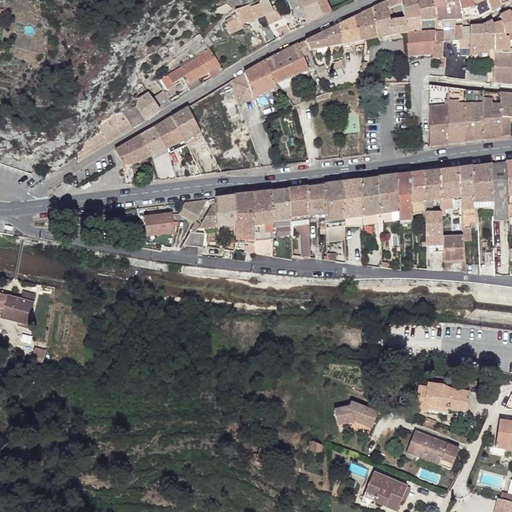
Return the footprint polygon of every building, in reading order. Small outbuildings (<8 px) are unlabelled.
[(268,0),(260,0),(259,1),(260,3),(265,15),(274,12),(271,4),(268,0)] [(295,0),(288,0),(291,5),(293,9),(299,7),(295,0)] [(305,0),(295,0),(299,7),(301,12),(307,24),(315,20),(305,0)] [(305,0),(315,20),(324,16),(318,3),(316,0),(305,0)] [(325,0),(324,0),(318,3),(324,16),(331,12),(325,0)] [(401,0),(391,0),(386,3),(387,10),(391,9),(394,8),(402,5),(401,0)] [(416,0),(401,0),(402,5),(403,10),(405,20),(406,20),(420,18),(416,0)] [(431,0),(416,0),(420,18),(421,21),(436,21),(433,8),(431,0)] [(472,0),(459,0),(460,1),(464,19),(478,18),(472,0)] [(486,0),(472,0),(478,18),(490,12),(486,0)] [(486,0),(490,12),(501,7),(501,6),(499,0),(486,0)] [(447,4),(433,8),(436,21),(455,20),(464,19),(460,1),(447,4)] [(250,3),(236,9),(237,13),(239,18),(241,24),(242,24),(265,15),(260,3),(251,6),(250,3)] [(386,3),(373,8),(378,38),(392,36),(389,21),(388,14),(387,10),(386,3)] [(289,6),(280,9),(287,25),(290,32),(301,27),(295,14),(293,9),(291,5),(289,6)] [(373,8),(364,13),(368,40),(377,39),(378,38),(373,8)] [(274,12),(265,15),(268,24),(269,24),(279,20),(275,11),(274,12)] [(301,12),(295,14),(301,27),(307,24),(301,12)] [(511,17),(510,12),(500,17),(502,21),(505,34),(511,32),(511,17)] [(364,13),(307,41),(310,49),(310,52),(318,50),(365,41),(368,40),(364,13)] [(234,19),(226,24),(227,27),(230,33),(243,27),(242,24),(241,24),(239,18),(234,19)] [(420,18),(406,20),(408,33),(421,32),(421,21),(420,18)] [(405,20),(389,21),(392,36),(406,33),(408,33),(406,20),(405,20)] [(455,20),(436,21),(435,30),(444,30),(443,41),(452,41),(451,26),(456,26),(455,20)] [(436,21),(421,21),(421,32),(435,32),(435,30),(436,21)] [(483,25),(470,26),(470,40),(470,46),(477,45),(482,45),(493,45),(493,23),(492,21),(483,25)] [(502,21),(493,23),(493,45),(493,49),(493,51),(502,52),(503,53),(511,54),(511,32),(505,34),(502,21)] [(268,24),(262,27),(268,44),(276,39),(269,24),(268,24)] [(287,25),(282,27),(285,34),(290,32),(287,25)] [(456,26),(451,26),(452,41),(470,40),(470,26),(463,27),(463,25),(456,26)] [(282,27),(276,29),(278,31),(279,33),(281,34),(281,36),(285,34),(282,27)] [(444,30),(435,30),(435,32),(434,46),(433,55),(432,59),(442,57),(443,41),(444,30)] [(408,33),(406,33),(407,38),(407,43),(408,45),(434,46),(435,32),(421,32),(408,33)] [(307,41),(299,45),(302,52),(310,49),(307,41)] [(299,45),(265,61),(275,85),(309,70),(302,52),(299,45)] [(434,46),(408,45),(409,56),(433,55),(434,46)] [(477,45),(477,55),(477,60),(488,59),(490,50),(482,50),(482,45),(477,45)] [(502,52),(493,51),(494,63),(494,72),(493,83),(511,84),(511,54),(503,53),(502,52)] [(212,52),(199,59),(208,74),(212,71),(221,66),(212,52)] [(199,59),(163,80),(169,90),(176,86),(175,84),(184,78),(189,85),(200,79),(208,74),(199,59)] [(265,61),(245,73),(252,92),(255,98),(277,88),(275,85),(265,61)] [(221,66),(212,71),(216,77),(224,71),(221,66)] [(442,67),(433,67),(433,76),(441,77),(442,67)] [(208,74),(200,79),(203,85),(216,77),(212,71),(208,74)] [(490,73),(470,72),(470,81),(490,83),(490,73)] [(245,73),(232,81),(238,98),(252,92),(245,73)] [(319,73),(311,76),(315,86),(323,83),(319,73)] [(200,79),(189,85),(192,91),(203,85),(200,79)] [(449,88),(429,86),(430,108),(448,108),(449,105),(449,88)] [(147,87),(132,99),(136,106),(145,121),(160,110),(153,97),(147,87)] [(459,89),(449,88),(449,105),(459,105),(459,98),(459,89)] [(163,91),(153,97),(160,110),(171,103),(163,91)] [(252,92),(238,98),(241,104),(255,98),(252,92)] [(499,93),(484,92),(483,105),(483,140),(501,138),(501,117),(501,94),(499,93)] [(511,94),(501,94),(501,117),(511,118),(511,94)] [(459,105),(449,105),(448,108),(448,145),(466,142),(465,105),(459,105)] [(483,105),(465,105),(466,142),(483,140),(483,105)] [(136,106),(124,113),(132,128),(145,121),(136,106)] [(189,107),(155,127),(168,149),(170,148),(201,133),(202,133),(189,107)] [(448,108),(430,108),(430,147),(448,145),(448,108)] [(99,127),(88,139),(95,151),(108,143),(121,135),(132,128),(124,113),(99,127)] [(511,118),(501,117),(501,138),(510,137),(511,118)] [(155,127),(141,135),(152,156),(168,149),(155,127)] [(201,133),(170,148),(172,152),(203,139),(201,133)] [(141,135),(117,149),(125,165),(134,164),(137,163),(152,156),(141,135)] [(75,154),(79,161),(95,151),(90,142),(88,139),(78,149),(75,154)] [(168,149),(152,156),(154,160),(169,153),(168,149)] [(507,163),(491,165),(493,198),(508,197),(507,163)] [(134,164),(125,165),(128,184),(136,184),(134,164)] [(491,165),(473,167),(474,197),(475,203),(489,203),(494,203),(493,198),(491,165)] [(473,167),(460,169),(462,199),(474,197),(473,167)] [(460,169),(440,171),(442,201),(462,199),(460,169)] [(440,171),(424,173),(425,202),(429,202),(442,201),(440,171)] [(424,173),(411,175),(412,203),(425,202),(424,173)] [(411,175),(398,177),(399,212),(400,222),(412,221),(412,214),(412,203),(411,175)] [(398,177),(378,179),(380,215),(399,212),(398,177)] [(378,179),(361,181),(363,218),(380,215),(378,179)] [(361,181),(343,184),(345,221),(363,218),(361,181)] [(343,184),(324,186),(326,215),(326,222),(327,223),(345,221),(343,184)] [(324,186),(308,188),(309,216),(326,215),(324,186)] [(308,188),(289,190),(290,218),(309,216),(308,188)] [(289,190),(272,192),(272,225),(272,229),(291,227),(290,218),(289,190)] [(272,192),(254,194),(255,227),(272,225),(272,192)] [(254,194),(235,196),(235,227),(235,237),(254,237),(255,227),(254,194)] [(235,196),(216,198),(216,205),(217,228),(235,227),(235,196)] [(474,197),(462,199),(463,205),(465,237),(473,236),(472,220),(478,219),(475,203),(474,197)] [(508,197),(493,198),(494,203),(494,210),(494,213),(509,213),(508,205),(508,197)] [(210,199),(190,202),(183,211),(197,223),(198,221),(210,199)] [(462,199),(442,201),(442,207),(463,205),(462,199)] [(425,202),(412,203),(412,214),(426,213),(425,202)] [(216,205),(213,205),(202,223),(199,228),(217,228),(216,205)] [(399,212),(380,215),(380,224),(400,222),(399,212)] [(429,213),(426,213),(426,231),(427,235),(427,238),(443,238),(442,213),(429,213)] [(173,214),(145,217),(147,234),(155,233),(156,236),(176,233),(173,214)] [(380,215),(363,218),(363,225),(363,226),(380,224),(380,215)] [(309,216),(290,218),(291,227),(298,226),(309,225),(309,216)] [(363,218),(345,221),(345,227),(363,225),(363,218)] [(345,221),(327,223),(327,230),(345,227),(345,221)] [(272,225),(255,227),(254,237),(255,242),(272,242),(272,229),(272,225)] [(309,225),(298,226),(299,236),(301,236),(302,258),(311,259),(311,250),(310,247),(310,236),(309,225)] [(210,242),(192,232),(184,246),(203,256),(210,242)] [(465,237),(443,238),(444,247),(444,262),(466,261),(465,237)] [(443,238),(427,238),(427,243),(427,248),(444,247),(443,238)] [(291,240),(272,242),(272,257),(292,261),(292,256),(291,240)] [(272,242),(255,242),(255,244),(253,254),(272,257),(272,242)] [(320,250),(311,250),(311,259),(321,260),(320,250)] [(21,299),(7,296),(7,297),(0,295),(0,314),(2,315),(1,318),(19,323),(22,314),(31,317),(37,296),(23,293),(21,299)] [(31,317),(22,314),(19,323),(19,327),(28,329),(31,317)] [(10,350),(0,343),(0,349),(7,354),(10,350)] [(443,386),(427,384),(427,388),(418,387),(415,410),(428,412),(429,407),(447,409),(466,412),(469,393),(452,390),(443,386)] [(367,409),(351,403),(349,407),(334,411),(337,426),(355,422),(372,429),(378,414),(381,415),(385,405),(371,400),(367,409)] [(447,409),(429,407),(428,412),(447,415),(447,409)] [(511,447),(511,422),(499,421),(495,448),(507,450),(507,447),(511,447)] [(459,448),(415,431),(407,452),(439,465),(442,460),(453,464),(459,448)] [(322,445),(313,442),(310,450),(321,454),(322,445)] [(263,469),(269,451),(260,448),(257,455),(254,454),(252,459),(251,459),(249,465),(263,469)] [(453,464),(442,460),(439,465),(451,469),(453,464)] [(407,487),(374,473),(366,492),(376,496),(374,502),(397,511),(401,501),(407,487)] [(405,502),(410,488),(407,487),(401,501),(405,502)] [(511,494),(502,492),(500,499),(510,502),(511,494)] [(369,504),(372,497),(363,493),(360,499),(369,504)] [(509,511),(511,504),(511,502),(496,498),(492,511),(509,511)]
